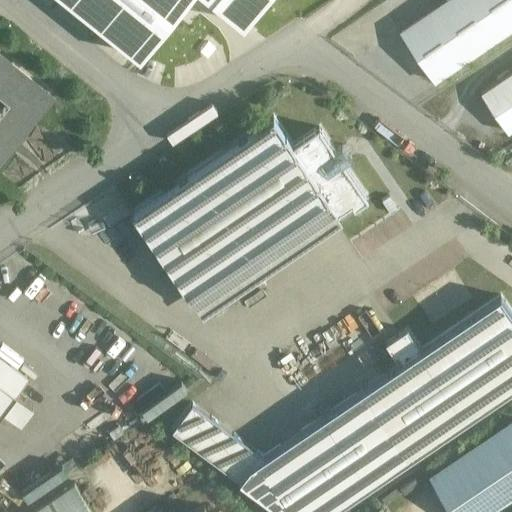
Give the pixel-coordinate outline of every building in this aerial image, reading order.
[(76,0),(141,51),(180,0),(216,0),(245,23),(263,0),(76,0)] [(511,0),(448,0),(402,31),(433,81),(511,27),(511,0)] [(0,152),(48,94),(0,54),(0,152)] [(511,71),(481,92),(508,132),(511,129),(511,71)] [(273,117),(132,212),(190,297),(330,202),(292,145),(273,117)] [(335,150),(319,126),(292,145),(330,202),(337,213),(352,203),(355,208),(368,199),(343,162),(350,158),(342,145),(335,150)] [(330,202),(190,297),(203,317),(343,222),(337,213),(330,202)] [(511,383),(511,309),(499,291),(419,345),(406,326),(384,341),(397,360),(357,388),(405,457),(511,383)] [(265,367),(292,405),(319,386),(291,348),(265,367)] [(28,379),(5,361),(0,366),(0,382),(17,395),(28,379)] [(0,382),(0,416),(17,395),(0,382)] [(138,406),(142,414),(184,391),(180,383),(138,406)] [(287,511),(305,488),(192,404),(172,431),(281,511),(287,511)] [(511,420),(496,432),(503,443),(511,436),(511,420)] [(496,432),(433,474),(457,511),(485,511),(511,494),(511,436),(503,443),(496,432)] [(94,511),(75,482),(30,511),(94,511)] [(214,511),(206,498),(184,511),(214,511)]
